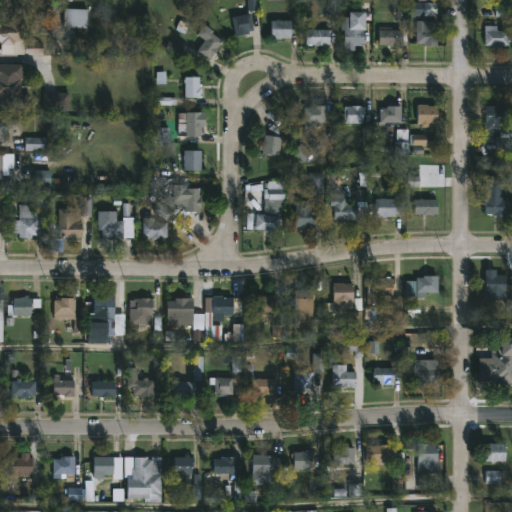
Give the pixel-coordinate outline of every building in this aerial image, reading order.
[(88,8),(87,27),(63,26),(65,7),(88,8)] [(367,12),(366,45),(357,45),(357,51),(345,50),(346,29),(343,29),(344,16),(350,16),(350,11),(367,12)] [(245,34),(236,35),(233,16),(251,13),(254,29),(249,30),(250,33),(245,34)] [(275,38),(272,38),(271,20),(291,19),(291,37),(275,38)] [(439,29),(438,46),(424,46),(424,44),(416,43),(417,21),(434,21),(433,29),(439,29)] [(0,25),(3,25),(3,22),(22,22),(22,42),(27,42),(27,39),(37,40),(37,42),(43,42),(43,55),(0,55),(0,25)] [(216,52),(215,52),(209,60),(197,51),(205,40),(197,34),(205,24),(214,30),(212,32),(223,40),(216,52)] [(510,30),(510,46),(493,46),(493,45),(485,44),(485,25),(498,25),(498,29),(510,30)] [(316,29),(330,29),(330,45),(306,44),(307,29),(312,29),(312,27),(316,27),(316,29)] [(403,31),(403,46),(380,44),(380,29),(403,29),(403,31)] [(0,63),(23,64),(21,109),(0,109),(0,63)] [(200,76),(200,83),(202,83),(202,97),(185,97),(184,78),(185,76),(200,76)] [(44,97),(44,111),(68,111),(68,97),(44,97)] [(316,103),(316,105),(327,105),(327,122),(315,122),(315,127),(305,127),(305,107),(312,107),(312,103),(316,103)] [(438,105),(437,123),(429,123),(429,128),(421,127),(421,123),(417,123),(417,104),(438,105)] [(401,122),(380,122),(380,107),(387,107),(387,105),(403,105),(403,122),(401,122)] [(501,105),(506,106),(506,115),(504,115),(504,122),(501,122),(502,130),(491,130),(491,132),(485,132),(485,106),(501,105)] [(361,106),(366,106),(365,116),(364,116),(363,123),(344,123),(345,106),(361,106)] [(203,122),(203,128),(201,128),(200,135),(178,136),(178,112),(201,112),(201,121),(203,122)] [(21,122),(21,129),(10,129),(10,135),(6,135),(6,141),(0,140),(0,121),(4,122),(4,118),(21,119),(21,122)] [(409,156),(395,156),(395,141),(397,141),(397,129),(409,129),(409,156)] [(283,137),(280,155),(274,154),(274,156),(262,154),(265,134),(283,137)] [(433,147),(433,136),(412,136),(412,147),(433,147)] [(55,137),(55,151),(25,151),(25,137),(55,137)] [(202,171),(184,171),(185,150),(203,151),(202,171)] [(317,195),(310,195),(310,172),(323,172),(324,195),(317,195)] [(506,195),(505,215),(483,214),(485,178),(502,178),(501,195),(506,195)] [(191,185),(191,189),(199,189),(198,213),(185,213),(184,214),(186,216),(183,219),(181,216),(179,218),(174,212),(164,221),(153,209),(169,195),(172,197),(172,185),(191,185)] [(284,201),(284,191),(268,191),(268,201),(284,201)] [(342,195),(342,197),(347,197),(347,204),(358,204),(358,220),(334,220),(334,205),(330,205),(330,197),(342,195)] [(48,199),(47,211),(44,211),(44,217),(48,217),(47,235),(32,235),(32,237),(19,237),(19,233),(11,233),(13,214),(19,215),(19,204),(31,205),(31,211),(37,211),(37,204),(32,204),(33,198),(48,199)] [(386,198),(386,199),(397,199),(397,201),(403,201),(404,214),(397,214),(397,216),(377,217),(376,199),(386,198)] [(423,198),(438,199),(439,213),(429,213),(429,215),(415,214),(414,199),(423,198)] [(314,205),(313,228),(293,227),(294,199),(306,199),(305,205),(314,205)] [(74,209),(74,222),(82,222),(82,236),(79,236),(79,239),(63,238),(63,236),(59,236),(59,209),(74,209)] [(117,221),(123,221),(123,217),(135,217),(134,239),(110,238),(110,236),(102,235),(103,229),(98,228),(98,211),(117,211),(117,221)] [(265,214),(281,216),(279,231),(254,229),(257,213),(265,214)] [(153,220),(153,222),(168,222),(168,237),(157,238),(157,240),(151,240),(151,237),(142,237),(143,222),(147,222),(147,220),(153,220)] [(485,292),(483,292),(483,274),(504,274),(504,292),(485,292)] [(420,298),(418,298),(417,277),(424,277),(424,275),(439,275),(439,292),(427,292),(427,296),(425,296),(425,298),(420,298)] [(393,278),(393,288),(391,288),(391,296),(389,296),(388,304),(374,302),(374,304),(366,304),(367,280),(373,280),(373,278),(393,278)] [(342,281),(352,282),(352,307),(343,307),(343,313),(332,313),(332,316),(328,316),(328,311),(325,311),(325,301),(332,301),(331,282),(342,281)] [(299,326),(293,326),(292,289),(313,289),(313,299),(310,299),(311,316),(309,316),(309,322),(299,322),(299,326)] [(259,316),(259,318),(252,316),(252,296),(259,296),(263,295),(263,294),(274,294),(274,311),(259,311),(259,316)] [(29,295),(29,298),(41,299),(41,307),(33,308),(32,316),(7,314),(8,304),(11,304),(11,300),(13,300),(13,298),(20,298),(25,297),(25,295),(29,295)] [(401,323),(382,323),(382,308),(392,308),(392,295),(401,296),(401,323)] [(105,296),(105,297),(114,297),(115,313),(123,313),(124,335),(123,335),(123,338),(119,338),(119,335),(108,335),(108,323),(98,323),(98,315),(95,315),(95,296),(105,296)] [(225,296),(225,298),(234,298),(234,315),(225,315),(225,322),(213,321),(214,296),(225,296)] [(150,298),(155,298),(153,324),(145,323),(145,327),(138,327),(138,324),(129,323),(130,299),(133,299),(134,297),(150,298)] [(188,297),(188,300),(194,300),(194,314),(204,313),(205,340),(193,341),(193,323),(180,324),(180,326),(175,326),(175,323),(165,323),(165,300),(174,300),(174,297),(188,297)] [(76,298),(76,313),(87,313),(87,333),(75,333),(75,319),(55,319),(54,300),(56,300),(56,298),(76,298)] [(500,336),(500,341),(502,341),(502,345),(511,345),(511,359),(498,360),(499,367),(507,367),(506,364),(511,364),(511,384),(487,385),(486,367),(481,368),(480,353),(490,352),(489,341),(493,341),(493,336),(500,336)] [(432,383),(412,383),(412,367),(420,366),(421,359),(436,359),(436,382),(432,382),(432,383)] [(347,365),(347,372),(357,371),(357,388),(333,387),(332,365),(347,365)] [(154,396),(140,397),(140,395),(133,395),(133,387),(127,387),(128,367),(137,368),(137,379),(155,380),(154,396)] [(379,367),(395,368),(395,385),(382,385),(382,383),(376,383),(376,380),(373,380),(373,368),(379,367)] [(305,391),(296,391),(296,372),(313,372),(313,389),(309,389),(309,391),(305,391)] [(75,380),(74,397),(53,395),(54,377),(59,377),(59,380),(75,380)] [(222,377),(233,378),(233,394),(228,394),(228,397),(214,397),(215,385),(210,384),(210,377),(222,377)] [(262,378),(277,378),(277,393),(274,393),(274,394),(262,394),(262,392),(253,393),(253,379),(262,378)] [(35,395),(20,396),(20,395),(12,395),(12,380),(35,380),(35,395)] [(100,380),(115,381),(115,396),(106,396),(105,400),(103,400),(103,398),(101,398),(99,396),(91,396),(91,381),(100,380)] [(178,380),(195,382),(195,395),(170,395),(170,381),(178,380)] [(387,442),(387,444),(392,444),(392,447),(394,447),(394,452),(404,452),(402,480),(392,480),(392,455),(390,455),(390,462),(371,462),(371,451),(370,451),(370,446),(372,446),(371,445),(379,445),(381,442),(387,442)] [(507,462),(486,461),(486,443),(507,443),(507,462)] [(439,472),(418,472),(417,445),(439,445),(439,472)] [(355,464),(334,464),(334,450),(341,450),(341,447),(355,447),(355,464)] [(309,450),(309,452),(313,452),(314,469),(294,470),(294,458),(292,458),(292,454),(306,452),(305,450),(309,450)] [(190,454),(190,457),(194,457),(193,474),(190,474),(190,484),(176,484),(176,474),(174,474),(174,457),(185,457),(186,454),(190,454)] [(263,454),(273,455),(273,458),(281,458),(281,479),(272,479),(272,481),(263,481),(263,484),(256,484),(256,481),(252,481),(252,454),(263,454)] [(56,476),(53,476),(53,458),(61,458),(61,456),(74,456),(75,473),(64,473),(64,476),(56,476)] [(134,457),(135,457),(148,457),(148,459),(152,459),(152,457),(162,457),(162,474),(164,474),(164,483),(161,483),(161,502),(145,502),(145,498),(127,498),(127,477),(125,477),(125,456),(134,456),(134,457)] [(235,466),(235,478),(231,478),(231,473),(214,473),(214,458),(221,458),(221,456),(235,456),(235,466)] [(30,457),(35,458),(35,467),(32,467),(32,475),(14,475),(14,457),(30,457)] [(123,457),(123,479),(113,479),(113,477),(94,478),(93,457),(123,457)] [(501,485),(501,472),(485,472),(485,485),(501,485)]
